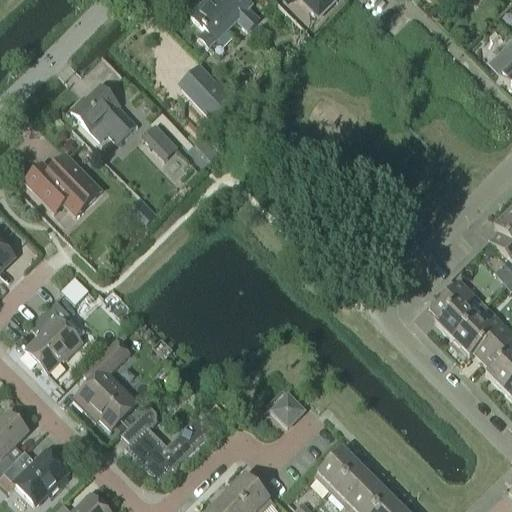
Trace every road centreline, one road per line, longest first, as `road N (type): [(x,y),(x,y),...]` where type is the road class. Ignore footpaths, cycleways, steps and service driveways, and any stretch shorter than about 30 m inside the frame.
road 1 (residential): [(511,450),(384,324),(378,308),(511,169)]
road 2 (residential): [(141,511),(0,373)]
road 3 (residential): [(164,511),(227,451),(278,457),(316,420)]
road 4 (residential): [(0,116),(116,0)]
road 5 (residential): [(406,0),(511,111)]
